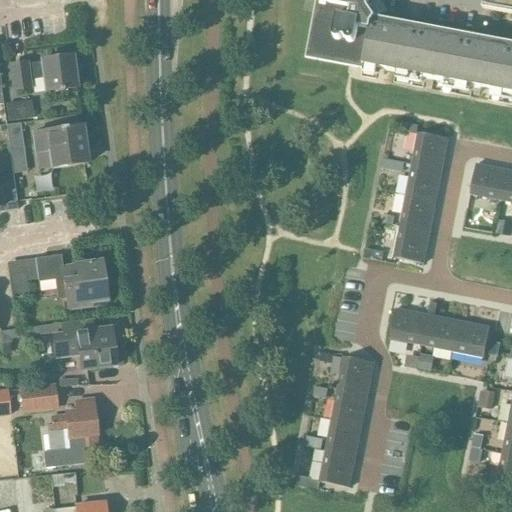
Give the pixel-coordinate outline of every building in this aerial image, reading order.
[(320,0),(320,1),(316,1),(305,59),(351,67),(363,69),(364,66),(511,93),(511,50),(371,24),(362,10),(363,0),(320,0)] [(511,0),(485,0),(484,11),(511,16),(511,0)] [(78,89),(73,57),(41,62),(42,63),(27,65),(27,64),(10,67),(14,92),(31,90),(30,81),(44,78),(46,94),(78,89)] [(5,105),(8,123),(34,120),(31,102),(5,105)] [(511,118),(469,109),(464,134),(511,143),(511,118)] [(20,125),(6,127),(10,155),(24,153),(20,125)] [(88,164),(83,128),(33,135),(36,154),(49,152),(52,170),(88,164)] [(419,135),(413,166),(442,172),(449,141),(419,135)] [(0,208),(4,208),(4,205),(17,204),(15,190),(13,174),(11,163),(11,158),(10,158),(0,159),(0,208)] [(379,169),(406,173),(407,164),(380,160),(379,169)] [(442,172),(413,166),(407,197),(436,203),(442,172)] [(502,202),(508,172),(476,166),(471,196),(502,202)] [(511,172),(508,172),(502,202),(511,203),(511,172)] [(436,203),(407,197),(400,228),(430,234),(436,203)] [(430,234),(400,228),(394,260),(424,265),(430,234)] [(61,257),(57,257),(21,263),(21,264),(22,264),(24,274),(8,277),(11,299),(28,297),(26,280),(38,278),(38,284),(63,280),(68,313),(90,309),(90,306),(106,303),(100,263),(63,269),(61,257)] [(422,346),(428,317),(396,311),(390,340),(422,346)] [(459,323),(428,317),(422,346),(453,352),(459,323)] [(62,326),(63,333),(51,335),(55,362),(79,358),(81,372),(115,367),(110,331),(94,333),(92,322),(62,326)] [(490,329),(459,323),(453,352),(484,359),(490,329)] [(407,355),(405,366),(419,369),(421,357),(407,355)] [(421,357),(419,369),(431,371),(433,359),(421,357)] [(344,359),(338,390),(368,396),(374,365),(344,359)] [(57,405),(55,386),(21,390),(24,414),(52,411),(51,405),(57,405)] [(368,396),(338,390),(332,421),(362,427),(368,396)] [(0,417),(10,416),(8,392),(0,393),(0,417)] [(69,451),(43,454),(45,470),(84,465),(83,449),(97,448),(96,437),(97,437),(93,401),(76,402),(77,412),(66,414),(66,417),(52,419),(53,431),(67,430),(69,451)] [(362,427),(332,421),(326,452),(356,458),(362,427)] [(511,425),(509,425),(503,456),(511,457),(511,425)] [(311,449),(324,452),(326,442),(313,439),(311,449)] [(356,458),(326,452),(320,484),(350,489),(356,458)] [(511,457),(503,456),(497,487),(511,489),(511,457)]
